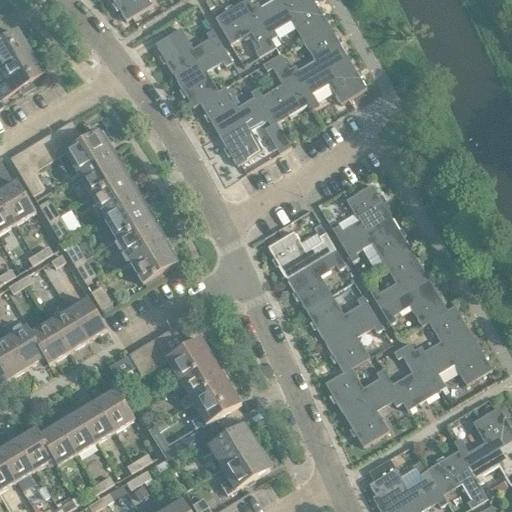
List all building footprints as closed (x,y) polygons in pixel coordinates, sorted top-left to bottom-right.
[(112,0),(115,4),(112,6),(115,11),(118,9),(126,22),(152,7),(147,0),(112,0)] [(276,0),(260,10),(257,5),(251,8),(251,9),(261,25),(302,0),(276,0)] [(275,33),(291,23),(303,43),(329,27),(321,14),(323,13),(320,8),(318,9),(312,0),(302,0),(261,25),(271,42),(278,38),(275,33)] [(251,9),(251,8),(247,1),(233,9),(231,6),(224,11),(226,13),(215,20),(230,46),(247,36),(253,46),(256,44),(260,50),(255,53),(259,60),(276,50),(271,42),(261,25),(251,9)] [(329,27),(303,43),(315,63),(298,73),(295,68),(289,71),(289,72),(299,89),(347,59),(339,45),(342,44),(339,39),(336,40),(335,38),(329,27)] [(166,64),(174,77),(223,48),(213,32),(206,36),(209,41),(193,50),(181,30),(155,46),(162,57),(159,59),(163,66),(166,64)] [(15,32),(0,41),(0,71),(28,54),(15,32)] [(276,39),(271,42),(276,49),(280,46),(276,39)] [(223,64),(226,69),(232,65),(223,48),(174,77),(182,91),(179,92),(183,99),(186,98),(193,109),(199,105),(219,94),(218,93),(207,73),(223,64)] [(28,54),(0,71),(0,75),(5,85),(0,88),(0,101),(41,76),(28,54)] [(289,117),(290,120),(297,116),(296,113),(309,105),(309,104),(308,104),(299,89),(289,72),(289,71),(280,56),(263,67),(267,73),(272,70),(282,86),(262,98),(267,107),(277,123),(276,124),(277,124),(289,117)] [(358,77),(361,76),(358,70),(355,72),(347,59),(299,89),(308,104),(309,104),(309,105),(313,112),(319,108),(312,96),(328,86),(340,106),(366,90),(358,77)] [(218,136),(267,107),(262,98),(258,90),(251,94),(254,99),(237,109),(225,89),(218,93),(219,94),(199,105),(206,116),(203,117),(207,124),(210,123),(218,136)] [(228,158),(230,156),(237,168),(263,152),(251,132),(267,122),(270,127),(276,124),(277,123),(267,107),(218,136),(226,149),(223,151),(228,158)] [(74,150),(84,144),(72,123),(62,129),(74,150)] [(64,156),(74,150),(62,129),(51,135),(64,156)] [(116,154),(115,152),(112,154),(101,135),(101,134),(84,144),(74,150),(64,156),(58,159),(71,181),(77,177),(116,154)] [(51,135),(41,142),(53,162),(58,159),(64,156),(51,135)] [(43,168),(53,162),(41,142),(31,148),(43,168)] [(31,148),(20,154),(33,174),(43,168),(31,148)] [(10,160),(22,181),(33,174),(20,154),(10,160)] [(119,165),(115,158),(118,157),(116,154),(77,177),(90,199),(130,176),(122,163),(119,165)] [(274,161),(249,173),(256,186),(281,174),(274,161)] [(33,198),(44,191),(33,174),(22,181),(33,198)] [(90,199),(103,221),(142,198),(141,195),(138,197),(134,191),(138,189),(130,176),(90,199)] [(0,193),(0,199),(16,226),(36,214),(17,183),(0,193)] [(391,218),(383,205),(386,203),(383,198),(380,200),(372,187),(346,202),(358,222),(342,232),(339,227),(332,231),(342,248),(391,218)] [(142,198),(103,221),(116,242),(156,219),(147,205),(144,207),(141,201),(143,200),(142,198)] [(0,235),(16,226),(0,199),(0,235)] [(49,224),(60,217),(49,201),(38,207),(49,224)] [(59,241),(70,234),(60,217),(49,224),(59,241)] [(405,235),(402,230),(399,232),(391,218),(342,248),(352,264),(359,260),(356,255),(372,245),(384,265),(410,250),(402,237),(405,235)] [(116,242),(129,264),(168,241),(167,239),(164,240),(160,233),(163,231),(156,219),(116,242)] [(314,230),(319,238),(325,235),(320,226),(314,230)] [(287,281),(335,251),(325,235),(319,238),(322,243),(306,253),(294,233),(268,249),(274,261),(272,262),(276,269),(279,268),(287,281)] [(41,240),(29,247),(30,250),(34,256),(46,248),(41,240)] [(129,264),(143,286),(179,264),(178,263),(166,245),(169,243),(168,241),(129,264)] [(75,267),(86,261),(75,244),(65,251),(75,267)] [(39,264),(53,255),(48,248),(34,257),(39,264)] [(416,261),(410,250),(384,265),(396,285),(379,295),(376,290),(370,294),(380,310),(429,281),(421,268),(423,266),(420,261),(418,262),(416,261)] [(299,301),(305,312),(331,296),(321,279),(331,273),(330,271),(336,267),(339,272),(345,268),(335,251),(287,281),(295,294),(292,296),(296,303),(299,301)] [(34,257),(28,260),(32,267),(39,264),(34,257)] [(55,270),(65,264),(61,257),(51,263),(55,270)] [(85,284),(96,278),(86,261),(75,267),(85,284)] [(5,284),(15,278),(11,271),(1,277),(5,284)] [(23,289),(33,283),(29,276),(19,282),(23,289)] [(46,276),(37,281),(43,289),(51,284),(46,276)] [(428,324),(447,312),(440,300),(442,298),(439,293),(437,294),(429,281),(380,310),(390,327),(396,323),(393,318),(409,308),(422,328),(428,324)] [(13,295),(23,289),(19,282),(9,289),(13,295)] [(101,311),(112,305),(102,287),(91,294),(101,311)] [(316,330),(324,344),(373,314),(363,298),(357,302),(359,306),(343,316),(331,296),(305,312),(312,323),(309,325),(310,327),(313,332),(316,330)] [(106,332),(88,301),(68,313),(87,344),(106,332)] [(421,348),(415,352),(414,352),(424,369),(473,340),(465,326),(468,325),(465,320),(462,321),(454,308),(447,312),(428,324),(440,344),(424,353),(421,348)] [(68,355),(87,344),(68,313),(50,324),(68,355)] [(351,370),(369,360),(357,339),(373,330),(376,335),(383,331),(373,314),(324,344),(332,357),(329,358),(332,364),(335,362),(336,364),(343,375),(351,370)] [(31,335),(31,336),(45,360),(44,360),(48,367),(68,355),(50,324),(31,335)] [(26,371),(44,360),(45,360),(31,336),(31,335),(27,328),(8,340),(26,371)] [(158,339),(148,344),(161,365),(167,361),(180,383),(214,362),(201,340),(187,349),(175,329),(158,339)] [(8,340),(0,344),(0,370),(7,382),(26,371),(8,340)] [(424,369),(434,385),(439,393),(445,389),(438,376),(454,367),(466,387),(492,371),(484,358),(487,356),(484,351),(481,353),(473,340),(424,369)] [(148,344),(139,350),(151,371),(161,365),(148,344)] [(424,369),(414,352),(415,352),(410,345),(394,355),(397,361),(402,358),(412,374),(392,386),(383,371),(376,375),(379,380),(363,390),(351,370),(343,375),(325,385),(333,399),(330,400),(333,406),(336,404),(344,417),(392,388),(402,405),(407,413),(419,406),(420,409),(425,406),(424,403),(439,394),(439,393),(434,385),(424,369)] [(135,367),(141,377),(151,371),(139,350),(129,356),(135,367)] [(109,368),(116,379),(135,367),(129,356),(109,368)] [(227,384),(214,362),(180,383),(187,395),(180,403),(184,410),(193,405),(227,384)] [(241,406),(227,384),(193,405),(200,417),(191,423),(196,430),(167,447),(174,458),(196,445),(211,435),(206,426),(241,406)] [(396,408),(402,405),(392,388),(344,417),(352,430),(349,432),(352,437),(355,436),(363,449),(389,433),(377,413),(393,403),(396,408)] [(96,403),(115,434),(135,422),(116,391),(96,403)] [(115,434),(96,403),(78,415),(96,445),(115,434)] [(484,445),(468,454),(465,449),(459,453),(458,453),(468,470),(511,443),(511,431),(508,426),(511,424),(508,419),(505,420),(498,409),(472,425),(484,445)] [(59,426),(77,457),(96,445),(78,415),(59,426)] [(53,462),(58,469),(77,457),(59,426),(41,437),(40,437),(54,461),(53,462)] [(257,449),(244,427),(226,437),(221,429),(211,435),(196,445),(204,458),(212,453),(223,470),(257,449)] [(17,442),(36,473),(53,462),(54,461),(40,437),(41,437),(37,430),(17,442)] [(0,452),(0,456),(17,484),(36,473),(17,442),(0,452)] [(482,478),(498,468),(510,488),(511,486),(511,443),(468,470),(478,487),(479,486),(485,483),(482,478)] [(270,471),(257,449),(223,470),(230,481),(221,487),(227,497),(236,491),(236,492),(270,471)] [(439,464),(426,472),(426,473),(427,472),(437,489),(442,497),(443,497),(462,486),(472,502),(467,505),(471,511),(488,501),(479,486),(478,487),(468,470),(458,453),(459,453),(458,452),(445,461),(443,458),(438,461),(439,464)] [(0,493),(17,484),(0,456),(0,493)] [(141,469),(151,463),(147,456),(137,462),(141,469)] [(131,475),(141,469),(137,462),(127,468),(131,475)] [(407,491),(395,471),(369,486),(377,500),(374,501),(377,507),(380,505),(384,511),(397,511),(437,489),(427,472),(426,473),(420,463),(412,467),(418,478),(420,476),(423,481),(407,491)] [(140,486),(150,480),(146,473),(136,479),(140,486)] [(103,492),(113,486),(109,479),(99,485),(103,492)] [(130,492),(140,486),(136,479),(126,485),(130,492)] [(93,498),(103,492),(99,485),(89,491),(93,498)] [(142,488),(134,493),(138,500),(147,495),(142,488)] [(440,509),(447,505),(443,497),(442,497),(437,489),(397,511),(424,511),(437,504),(440,509)] [(102,509),(112,503),(108,496),(98,502),(102,509)] [(55,506),(58,510),(71,502),(68,498),(55,506)] [(195,511),(202,511),(208,509),(203,500),(193,506),(195,511)] [(63,511),(69,511),(76,508),(71,502),(61,508),(63,511)] [(90,511),(96,511),(102,509),(98,502),(88,508),(90,511)] [(188,511),(183,502),(165,511),(188,511)]
